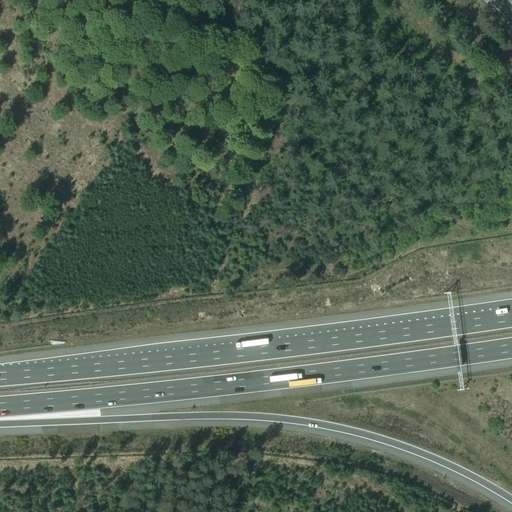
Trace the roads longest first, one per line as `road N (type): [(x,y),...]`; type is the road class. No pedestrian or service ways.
road 1 (motorway): [(0,415),(299,422),(408,450),(511,500)]
road 2 (motorway): [(511,315),(0,376)]
road 3 (motorway): [(0,405),(511,348)]
